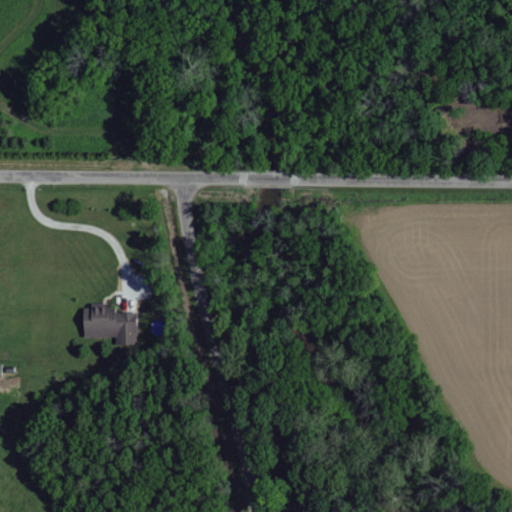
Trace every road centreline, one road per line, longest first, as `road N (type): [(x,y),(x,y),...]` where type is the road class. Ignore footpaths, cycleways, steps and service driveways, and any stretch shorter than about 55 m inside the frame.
road 1 (residential): [(511,181),(0,175)]
road 2 (residential): [(255,511),(186,178)]
